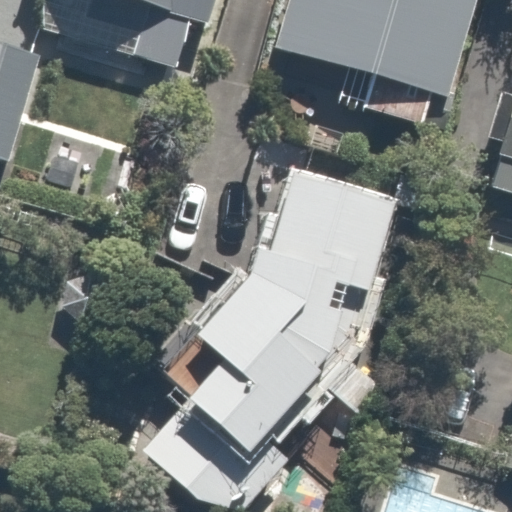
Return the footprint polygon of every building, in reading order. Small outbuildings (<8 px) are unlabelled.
[(51,0),(57,28),(187,69),(230,7),(231,0),(51,0)] [(293,0),(281,46),(379,71),(369,110),(459,133),(493,0),(293,0)] [(52,68),(0,51),(0,163),(20,170),(52,68)] [(511,146),(497,194),(511,198),(511,146)] [(403,213),(404,204),(298,166),(284,274),(221,345),(239,365),(151,453),(214,510),(226,501),(239,492),(251,482),(263,471),(274,460),(285,449),(296,437),(306,425),(316,413),(325,400),(334,387),(343,374),(351,361),(358,347),(365,332),(372,318),(378,304),(383,289),(389,274),(393,259),(397,244),(400,228),(403,213)]
